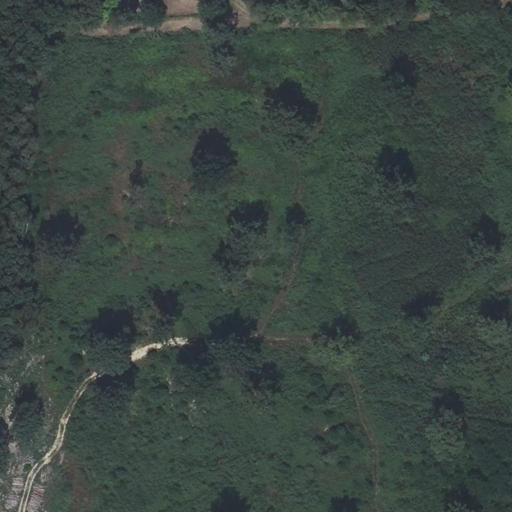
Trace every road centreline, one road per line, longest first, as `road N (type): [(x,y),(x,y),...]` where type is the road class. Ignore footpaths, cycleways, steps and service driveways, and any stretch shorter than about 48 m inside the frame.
road 1 (track): [(19,511),(44,447),(87,376),(137,340),(205,328),(333,333)]
road 2 (track): [(495,0),(265,18),(245,14),(236,0)]
